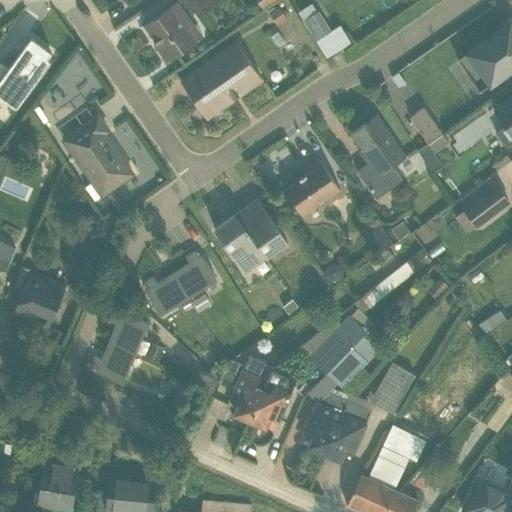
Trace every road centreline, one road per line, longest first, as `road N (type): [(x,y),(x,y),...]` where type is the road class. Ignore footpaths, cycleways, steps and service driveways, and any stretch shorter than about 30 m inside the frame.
road 1 (residential): [(451,0),(190,183),(57,0)]
road 2 (unclassified): [(328,511),(0,367)]
